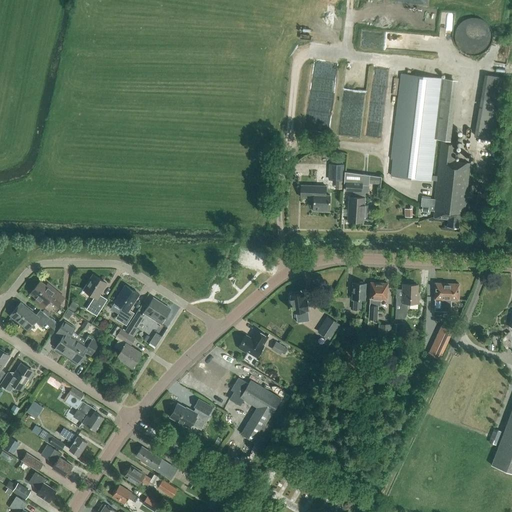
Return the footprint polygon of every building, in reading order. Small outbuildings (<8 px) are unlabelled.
[(464,17),(460,51),(491,54),(494,20),(464,17)] [(488,73),(478,136),(499,139),(509,76),(488,73)] [(458,228),(459,213),(464,214),(470,164),(454,162),(456,143),(445,142),(453,80),(403,74),(391,176),(431,180),(437,181),(435,199),(421,197),(420,207),(423,207),(422,208),(421,208),(421,210),(422,210),(422,211),(428,212),(428,210),(434,210),(433,218),(448,219),(447,227),(458,228)] [(343,181),(344,165),(329,164),(328,180),(343,181)] [(358,197),(359,191),(366,192),(367,191),(368,185),(369,175),(345,172),(344,182),(346,182),(346,191),(353,191),(352,197),(349,197),(347,221),(363,222),(365,198),(358,197)] [(380,184),(381,177),(369,175),(368,183),(380,184)] [(329,212),(330,195),(326,195),(327,186),(302,184),(301,196),(314,197),(313,211),(329,212)] [(416,215),(415,207),(407,208),(407,216),(416,215)] [(83,289),(95,296),(87,309),(97,316),(108,299),(100,294),(106,283),(92,274),(83,289)] [(40,282),(31,294),(37,299),(35,302),(43,309),(50,300),(57,306),(64,298),(51,286),(49,289),(40,282)] [(387,299),(387,283),(371,282),(370,298),(369,319),(377,319),(378,306),(380,306),(380,299),(387,299)] [(365,299),(365,283),(353,283),(352,299),(354,299),(353,309),(361,310),(361,299),(365,299)] [(458,300),(459,284),(435,283),(435,299),(442,299),(442,308),(451,309),(451,300),(458,300)] [(418,303),(419,292),(417,292),(418,284),(403,284),(402,298),(396,297),(395,318),(401,318),(404,318),(406,316),(407,313),(407,302),(418,303)] [(129,310),(139,294),(126,285),(115,302),(123,307),(116,318),(126,325),(134,313),(129,310)] [(296,312),(297,322),(309,320),(308,310),(306,298),(304,298),(304,293),(291,295),(291,299),(290,299),(291,305),(291,308),(293,308),(293,312),(296,312)] [(161,324),(171,308),(153,297),(144,313),(161,324)] [(72,300),(69,306),(75,310),(78,304),(72,300)] [(42,328),(50,318),(40,310),(35,316),(22,305),(13,316),(28,328),(34,321),(42,328)] [(137,313),(130,324),(126,331),(134,336),(138,329),(136,328),(143,316),(137,313)] [(329,340),(340,324),(327,316),(317,332),(329,340)] [(67,355),(79,336),(73,332),(75,328),(65,321),(57,333),(63,337),(56,348),(57,348),(56,350),(61,353),(62,351),(67,355)] [(130,345),(134,340),(135,338),(133,337),(134,336),(126,331),(115,324),(109,332),(117,337),(116,338),(120,340),(116,346),(122,349),(118,357),(133,366),(142,353),(130,345)] [(390,336),(391,326),(379,325),(378,335),(390,336)] [(440,360),(454,330),(452,330),(441,325),(427,354),(438,359),(440,360)] [(263,345),(268,337),(257,330),(252,339),(246,335),(238,348),(246,352),(247,351),(257,357),(263,346),(263,345)] [(155,348),(159,341),(162,336),(156,332),(149,344),(155,348)] [(91,355),(99,343),(88,336),(86,340),(79,336),(67,355),(73,358),(71,360),(77,363),(78,362),(85,351),(91,355)] [(286,348),(276,342),(272,348),(282,355),(286,348)] [(1,370),(9,357),(0,351),(0,380),(5,372),(1,370)] [(22,388),(33,372),(20,364),(12,377),(7,374),(1,383),(10,390),(14,383),(22,388)] [(61,388),(64,381),(51,376),(49,382),(61,388)] [(271,415),(281,398),(251,380),(248,383),(238,377),(232,387),(235,389),(229,399),(240,405),(244,399),(257,407),(241,433),(250,439),(254,442),(270,415),(271,415)] [(68,393),(64,400),(68,403),(78,408),(77,409),(87,415),(83,421),(96,429),(104,417),(95,411),(96,409),(82,401),(80,400),(83,395),(71,388),(68,393)] [(208,414),(212,406),(199,399),(195,407),(196,407),(193,412),(178,403),(170,417),(189,427),(195,417),(205,422),(210,414),(208,414)] [(43,407),(34,401),(27,411),(36,417),(43,407)] [(15,414),(19,408),(13,404),(10,411),(15,414)] [(511,411),(491,468),(511,475),(511,411)] [(64,427),(61,434),(74,442),(70,449),(79,455),(88,442),(64,427)] [(66,444),(54,436),(43,429),(39,435),(62,450),(66,444)] [(11,437),(4,448),(14,454),(21,444),(11,437)] [(142,447),(137,455),(142,459),(141,460),(164,475),(171,465),(142,447)] [(62,454),(56,449),(50,458),(56,462),(53,468),(66,476),(73,465),(60,457),(62,454)] [(3,451),(0,454),(0,456),(9,463),(13,458),(3,451)] [(43,463),(27,453),(23,460),(39,470),(43,463)] [(151,479),(131,466),(128,470),(126,470),(125,472),(126,474),(124,476),(131,480),(131,482),(134,484),(136,483),(138,484),(141,479),(148,484),(151,479)] [(191,471),(190,470),(187,468),(183,473),(200,483),(203,478),(191,471)] [(40,489),(37,494),(49,501),(50,500),(52,501),(54,497),(53,496),(57,490),(45,483),(47,479),(36,472),(29,482),(40,489)] [(178,488),(161,478),(156,486),(173,496),(178,488)] [(13,490),(25,499),(31,491),(18,483),(13,490)] [(136,501),(139,497),(119,484),(116,490),(115,489),(112,493),(113,494),(112,496),(125,503),(129,497),(136,501)] [(220,489),(209,506),(217,511),(220,511),(231,495),(220,489)] [(28,511),(24,509),(28,503),(17,496),(10,506),(18,511),(17,511),(28,511)] [(153,507),(156,501),(147,496),(144,501),(153,507)]
